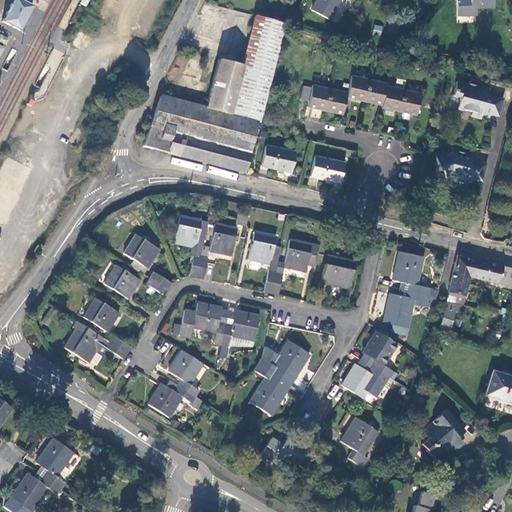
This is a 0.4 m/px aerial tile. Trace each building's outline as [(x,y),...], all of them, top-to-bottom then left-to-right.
[(19,0),(12,0),(2,22),(19,31),(32,6),(19,0)] [(331,21),(341,0),(316,0),(311,11),(331,21)] [(456,0),(457,17),(476,16),(476,10),(493,9),(493,0),(456,0)] [(284,29),(285,25),(254,16),(242,67),(218,60),(206,109),(160,97),(143,147),(244,172),(259,122),(261,123),(281,40),(284,29)] [(292,31),(284,29),(281,40),(289,41),(292,31)] [(415,73),(417,64),(412,62),(409,72),(415,73)] [(381,108),(416,115),(421,94),(386,86),(386,84),(351,77),(347,94),(312,86),(312,88),(302,86),(300,100),(308,102),(307,109),(342,116),(346,99),(381,107),(381,108)] [(470,87),(457,84),(454,98),(462,100),(459,111),(474,114),(473,119),(482,121),(483,117),(491,119),(492,115),(499,117),(503,101),(488,98),(490,92),(475,88),(474,91),(469,90),(470,87)] [(295,153),(265,146),(261,167),(290,174),(295,153)] [(470,163),(471,156),(457,153),(456,156),(451,155),(444,156),(436,159),(439,171),(443,171),(444,178),(450,177),(455,179),(454,183),(464,185),(465,181),(472,183),(473,180),(481,181),(484,167),(470,163)] [(344,163),(314,157),(310,179),(339,185),(344,163)] [(246,227),(247,221),(246,220),(247,215),(237,213),(235,225),(246,227)] [(203,247),(208,223),(180,216),(178,224),(176,230),(173,244),(191,248),(189,257),(193,257),(189,275),(196,277),(203,247)] [(203,247),(196,277),(203,279),(208,259),(207,259),(207,258),(208,252),(219,254),(230,257),(233,242),(234,237),(236,229),(214,224),(209,248),(203,247)] [(277,263),(281,248),(274,247),(275,238),(254,233),(248,260),(270,265),(263,292),(270,294),(277,263)] [(123,254),(133,261),(146,269),(158,250),(148,243),(150,240),(144,236),(142,240),(135,235),(123,254)] [(284,264),(277,263),(270,294),(277,296),(283,268),(305,273),(307,266),(314,267),(319,247),(312,246),(290,241),(284,264)] [(37,254),(41,248),(37,245),(33,251),(37,254)] [(208,252),(207,258),(218,261),(219,254),(208,252)] [(408,285),(407,292),(437,298),(439,290),(417,286),(423,258),(399,252),(392,280),(400,282),(408,285)] [(355,262),(326,255),(319,284),(349,291),(355,262)] [(511,287),(511,270),(456,257),(446,302),(461,306),(462,306),(469,278),(511,287)] [(133,261),(130,267),(132,269),(143,275),(146,269),(133,261)] [(130,267),(127,265),(123,271),(128,274),(132,269),(130,267)] [(128,274),(123,271),(116,266),(104,285),(128,299),(139,280),(128,274)] [(149,279),(167,290),(171,284),(153,273),(149,279)] [(163,296),(167,290),(149,279),(145,285),(163,296)] [(400,282),(398,290),(407,292),(408,285),(400,282)] [(407,292),(398,290),(397,296),(406,298),(407,292)] [(406,298),(397,296),(389,294),(382,323),(390,325),(407,328),(413,304),(434,309),(437,298),(407,292),(406,298)] [(119,314),(95,299),(84,318),(107,333),(119,314)] [(446,302),(444,302),(442,308),(445,309),(440,329),(449,332),(455,312),(458,313),(461,306),(446,302)] [(225,324),(227,312),(221,311),(222,309),(197,303),(195,312),(184,311),(180,326),(178,336),(189,339),(192,328),(216,333),(214,343),(221,344),(225,324)] [(41,321),(47,325),(58,312),(51,307),(41,321)] [(232,325),(225,324),(221,344),(218,357),(226,359),(228,346),(230,336),(253,341),(254,341),(259,316),(235,311),(234,314),(232,325)] [(234,314),(227,312),(225,324),(232,325),(234,314)] [(108,342),(76,322),(73,328),(76,330),(64,349),(88,364),(100,345),(108,350),(105,354),(113,359),(115,354),(123,359),(127,354),(108,342)] [(178,336),(180,326),(174,325),(172,335),(178,336)] [(407,328),(390,325),(389,335),(405,337),(407,328)] [(364,355),(360,360),(389,378),(393,372),(384,367),(397,345),(375,331),(361,352),(364,355)] [(108,342),(127,354),(131,348),(112,336),(108,342)] [(252,352),(254,341),(253,341),(230,336),(228,346),(252,352)] [(278,356),(264,346),(261,359),(257,365),(276,377),(280,371),(293,379),(308,354),(288,341),(278,356)] [(180,380),(177,385),(194,397),(198,391),(189,385),(203,364),(181,351),(168,372),(180,380)] [(393,391),(397,384),(389,378),(360,360),(356,366),(354,365),(341,385),(363,400),(377,379),(382,383),(393,391)] [(276,377),(257,365),(254,370),(264,378),(248,402),(270,416),(289,385),(276,377)] [(293,379),(280,371),(276,377),(289,385),(293,379)] [(511,377),(505,376),(492,372),(485,397),(511,404),(511,377)] [(377,379),(363,400),(370,403),(382,383),(377,379)] [(177,385),(168,380),(164,386),(173,392),(177,385)] [(198,411),(203,402),(194,397),(177,385),(173,392),(164,386),(161,384),(147,405),(168,418),(180,400),(182,397),(190,403),(189,405),(198,411)] [(182,397),(180,400),(189,405),(190,403),(182,397)] [(0,426),(11,410),(0,401),(0,426)] [(438,459),(444,454),(446,452),(445,451),(449,448),(448,447),(458,438),(465,433),(445,411),(425,429),(428,434),(429,437),(421,444),(431,456),(434,454),(438,459)] [(55,430),(59,422),(53,419),(49,427),(55,430)] [(352,450),(347,458),(362,468),(368,459),(363,456),(378,433),(371,429),(367,426),(355,419),(341,442),(352,450)] [(448,447),(449,448),(456,451),(464,445),(458,438),(448,447)] [(42,477),(59,489),(64,484),(61,482),(56,478),(63,467),(73,454),(52,439),(35,463),(40,467),(46,471),(42,477)] [(296,469),(306,453),(287,440),(282,446),(271,439),(261,456),(277,466),(281,459),(296,469)] [(40,467),(36,473),(42,477),(46,471),(40,467)] [(56,478),(61,482),(70,471),(63,467),(56,478)] [(42,477),(36,473),(32,478),(38,482),(42,477)] [(56,494),(59,489),(42,477),(38,482),(32,478),(28,474),(10,498),(29,511),(31,511),(48,489),(56,494)] [(428,511),(429,510),(432,511),(435,496),(421,493),(420,494),(417,493),(413,503),(417,504),(417,507),(413,506),(411,511),(428,511)]
